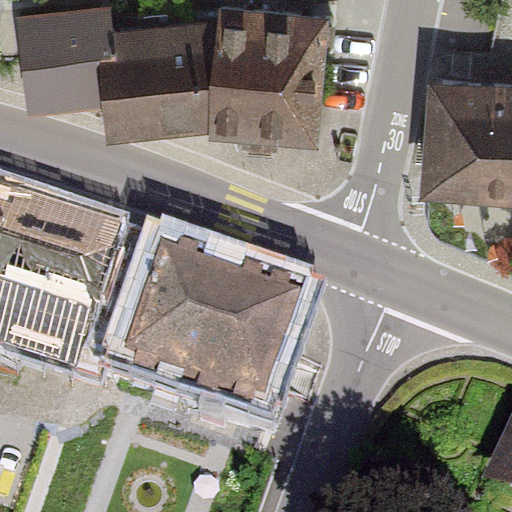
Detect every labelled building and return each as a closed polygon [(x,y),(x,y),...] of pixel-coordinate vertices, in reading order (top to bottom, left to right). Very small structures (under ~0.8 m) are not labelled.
[(315,124),(323,17),(220,11),(219,26),(216,118),(250,120),(248,144),(278,147),(279,122),(315,124)] [(111,36),(109,12),(25,21),(33,103),(110,94),(113,129),(216,118),(219,26),(111,36)] [(511,79),(435,75),(428,195),(511,199),(511,79)] [(0,201),(0,354),(83,382),(128,243),(0,201)] [(171,257),(128,387),(275,435),(318,305),(171,257)] [(0,485),(84,504),(98,439),(119,443),(127,409),(86,400),(80,427),(0,410),(0,485)] [(511,433),(486,491),(511,502),(511,433)]
